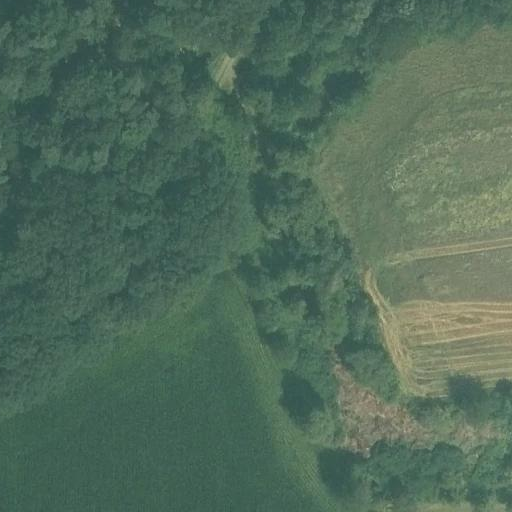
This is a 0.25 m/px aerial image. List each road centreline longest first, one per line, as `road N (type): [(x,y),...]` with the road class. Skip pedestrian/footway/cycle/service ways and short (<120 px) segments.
road 1 (track): [(0,253),(153,147)]
road 2 (track): [(153,147),(226,51),(252,0)]
